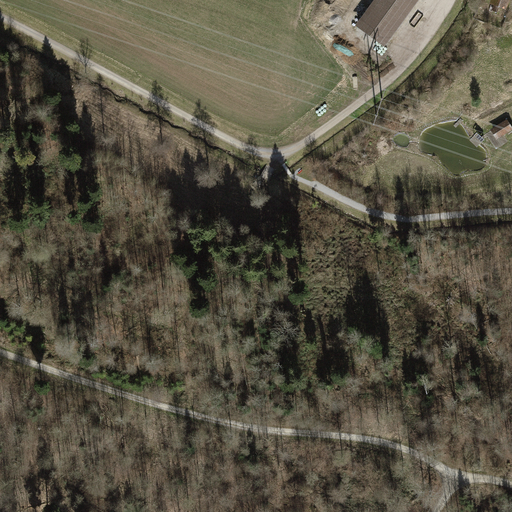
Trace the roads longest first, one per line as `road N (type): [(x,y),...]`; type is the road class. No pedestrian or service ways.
road 1 (track): [(0,351),(248,430),(359,437),(462,478),(511,488)]
road 2 (track): [(0,16),(272,154)]
road 3 (track): [(453,0),(375,90),(290,151),(272,154)]
